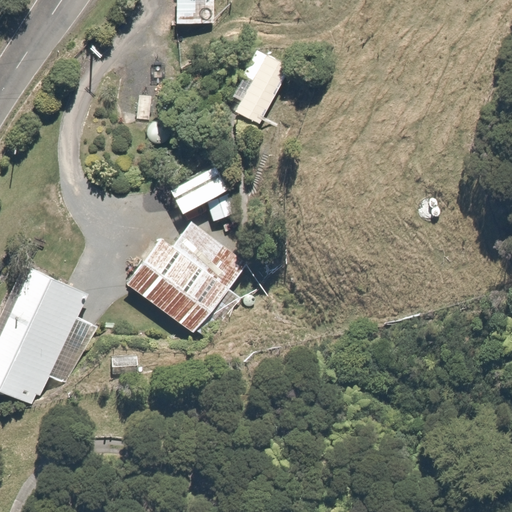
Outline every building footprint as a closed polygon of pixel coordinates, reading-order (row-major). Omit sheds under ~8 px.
[(215,0),(179,0),(178,23),(214,24),(215,0)] [(177,8),(140,9),(141,49),(177,49),(177,8)] [(259,81),(227,66),(215,90),(222,93),(205,128),(231,141),(259,81)] [(88,238),(72,277),(90,284),(107,245),(88,238)] [(133,257),(98,303),(171,360),(201,320),(191,312),(214,283),(158,240),(141,263),(133,257)] [(70,299),(19,277),(0,319),(0,403),(21,412),(70,299)]
